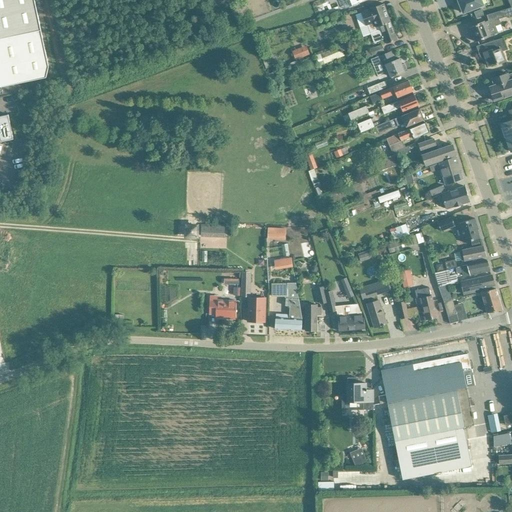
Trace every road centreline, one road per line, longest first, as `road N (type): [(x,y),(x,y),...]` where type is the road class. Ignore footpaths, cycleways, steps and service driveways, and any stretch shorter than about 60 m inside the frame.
road 1 (unclassified): [(0,379),(101,342),(331,348),(511,318)]
road 2 (unclassified): [(511,282),(413,0)]
road 3 (track): [(195,240),(0,225)]
